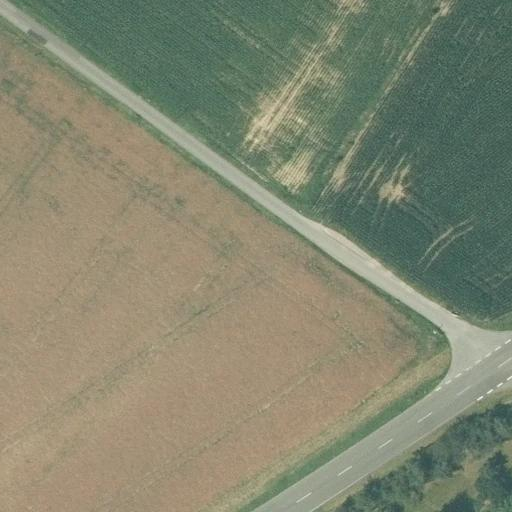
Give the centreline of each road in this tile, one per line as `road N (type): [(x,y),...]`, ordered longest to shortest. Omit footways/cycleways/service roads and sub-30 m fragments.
road 1 (unclassified): [(0,3),(263,199),(506,360)]
road 2 (secondary): [(276,511),(506,360)]
